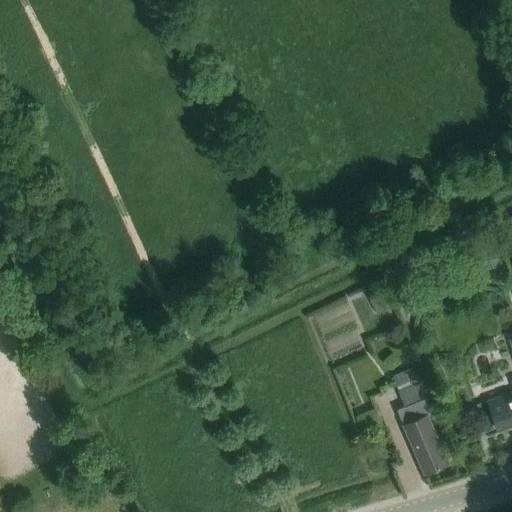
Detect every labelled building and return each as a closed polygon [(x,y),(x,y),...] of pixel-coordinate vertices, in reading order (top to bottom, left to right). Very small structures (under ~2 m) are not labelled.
[(511,219),(500,224),(504,235),(511,232),(511,219)] [(490,241),(478,245),(487,271),(499,266),(490,241)] [(456,257),(441,263),(445,274),(460,268),(456,257)] [(378,292),(368,298),(377,315),(387,309),(378,292)] [(424,474),(446,465),(427,417),(430,416),(413,371),(393,379),(404,408),(399,411),(424,474)] [(495,431),(511,425),(511,381),(509,383),(511,390),(511,393),(486,402),(495,431)]
